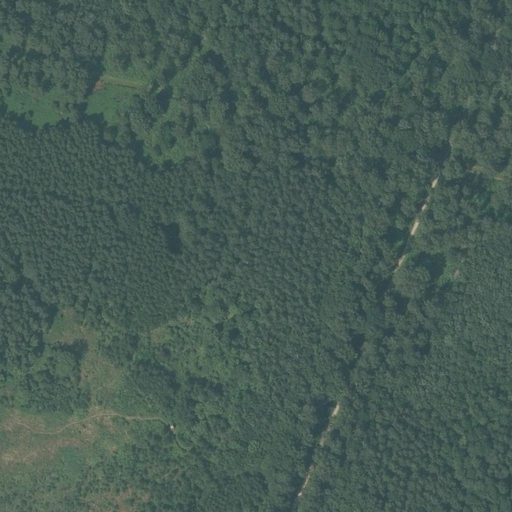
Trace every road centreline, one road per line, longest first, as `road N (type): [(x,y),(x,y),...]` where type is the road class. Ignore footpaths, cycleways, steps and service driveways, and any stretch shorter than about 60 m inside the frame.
road 1 (track): [(442,168),(0,56)]
road 2 (track): [(442,168),(295,511)]
road 3 (track): [(509,0),(442,168)]
